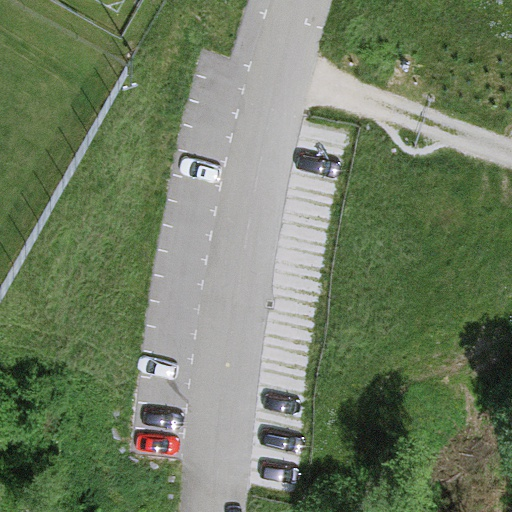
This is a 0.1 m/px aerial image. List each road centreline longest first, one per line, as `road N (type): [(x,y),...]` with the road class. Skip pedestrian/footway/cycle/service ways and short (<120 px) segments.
road 1 (unclassified): [(215,511),(244,238),(282,59)]
road 2 (track): [(282,59),(360,97),(511,151)]
